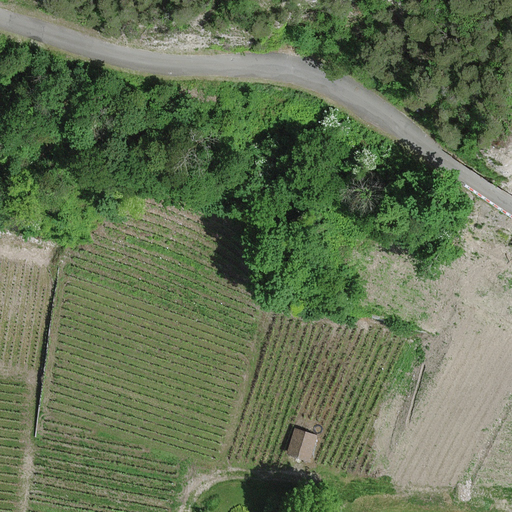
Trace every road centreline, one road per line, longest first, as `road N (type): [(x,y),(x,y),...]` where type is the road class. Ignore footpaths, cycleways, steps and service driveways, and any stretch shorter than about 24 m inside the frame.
road 1 (unclassified): [(0,17),(126,58),(309,75),(511,204)]
road 2 (track): [(295,477),(457,492),(511,508)]
road 3 (track): [(185,511),(202,484),(226,472),(295,477),(297,461)]
